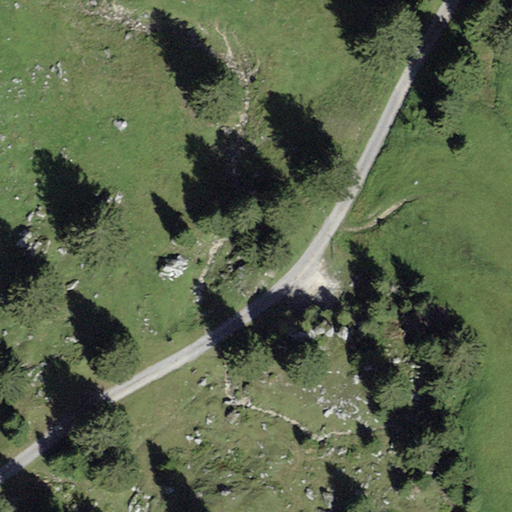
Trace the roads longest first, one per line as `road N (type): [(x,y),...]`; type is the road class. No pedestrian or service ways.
road 1 (track): [(456,0),(303,264),(263,302),(169,362)]
road 2 (track): [(169,362),(0,480)]
